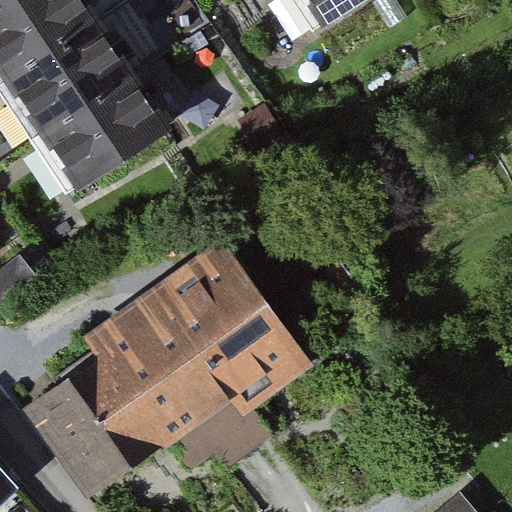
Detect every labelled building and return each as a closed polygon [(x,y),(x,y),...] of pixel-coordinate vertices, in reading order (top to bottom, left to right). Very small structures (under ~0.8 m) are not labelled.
[(172,135),(89,0),(0,0),(0,82),(70,196),(172,135)] [(382,0),(300,0),(325,38),(382,0)] [(98,360),(39,400),(100,491),(241,398),(250,412),(309,372),(227,249),(86,342),(98,360)] [(0,467),(0,490),(11,481),(0,467)] [(484,511),(472,497),(454,511),(484,511)]
